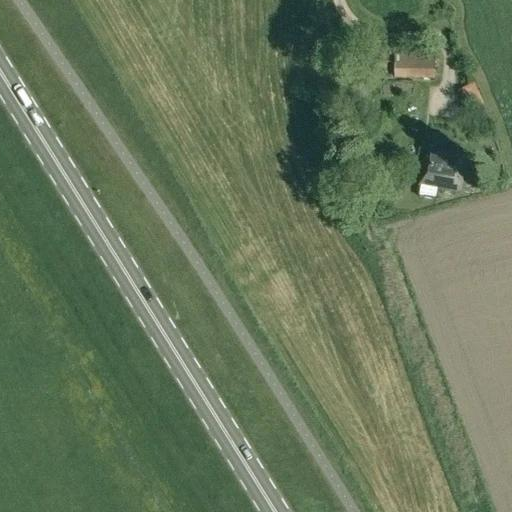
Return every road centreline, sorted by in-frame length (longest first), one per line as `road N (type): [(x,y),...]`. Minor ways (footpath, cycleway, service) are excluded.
road 1 (primary): [(267,511),(0,76)]
road 2 (track): [(188,511),(0,212)]
